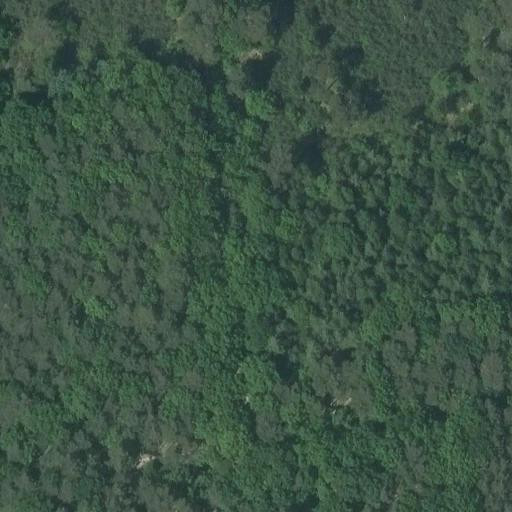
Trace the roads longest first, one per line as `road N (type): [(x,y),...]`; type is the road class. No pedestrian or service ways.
road 1 (track): [(249,471),(209,136),(190,94),(139,85),(0,126)]
road 2 (track): [(439,432),(249,471)]
road 3 (track): [(249,471),(101,511)]
